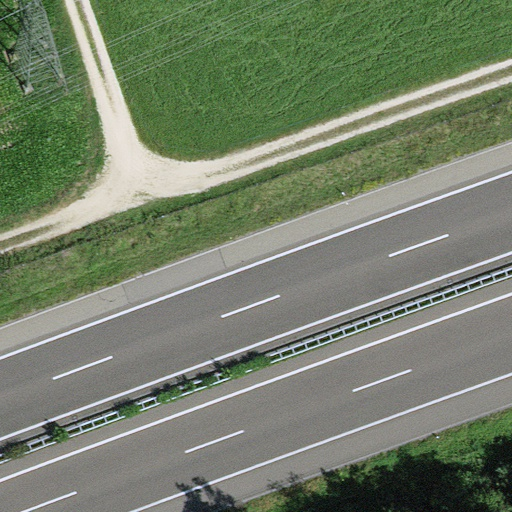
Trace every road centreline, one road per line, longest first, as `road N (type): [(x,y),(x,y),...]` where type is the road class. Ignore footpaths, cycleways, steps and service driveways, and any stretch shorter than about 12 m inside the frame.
road 1 (motorway): [(511,212),(0,398)]
road 2 (motorway): [(23,511),(511,334)]
road 3 (track): [(511,71),(141,190)]
road 4 (track): [(75,0),(141,190)]
road 5 (track): [(141,190),(0,245)]
